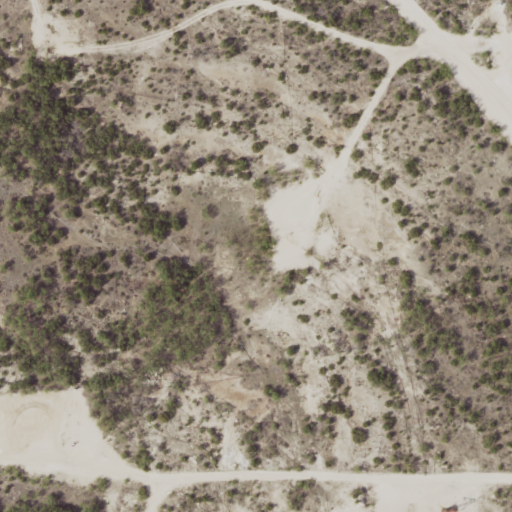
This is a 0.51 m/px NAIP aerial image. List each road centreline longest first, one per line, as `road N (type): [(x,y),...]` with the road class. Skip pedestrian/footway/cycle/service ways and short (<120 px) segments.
road 1 (track): [(511,499),(222,511)]
road 2 (residential): [(511,122),(468,71),(463,30),(403,0)]
